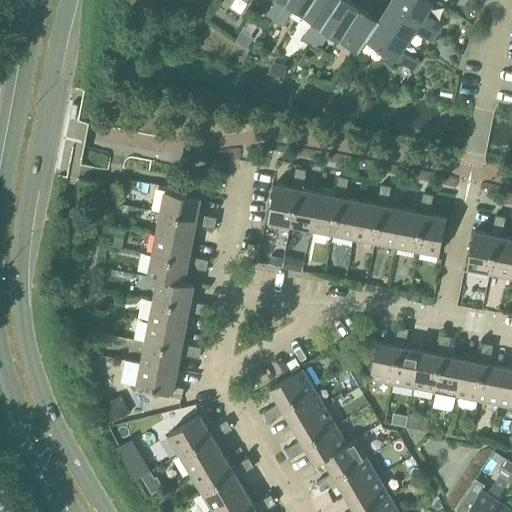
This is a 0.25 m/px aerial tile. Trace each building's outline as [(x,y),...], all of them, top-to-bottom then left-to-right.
[(276,0),(267,13),(276,19),(288,0),(276,0)] [(288,0),(276,19),(285,25),(295,8),(305,15),(314,0),(288,0)] [(314,0),(305,15),(314,21),(304,37),(312,43),(339,0),(314,0)] [(340,38),(361,7),(350,0),(339,0),(312,43),(321,48),(331,32),(340,38)] [(392,0),(391,2),(438,33),(444,24),(428,13),(434,3),(429,0),(392,0)] [(379,20),(410,40),(416,30),(433,41),(438,33),(391,2),(382,15),(380,19),(379,20)] [(380,19),(361,7),(340,38),(359,50),(367,39),(367,38),(379,20),(380,19)] [(410,40),(379,20),(367,38),(367,39),(414,69),(420,60),(404,49),(410,40)] [(243,30),(237,40),(247,46),(253,36),(243,30)] [(340,39),(336,45),(342,50),(347,43),(340,39)] [(305,54),(298,65),(306,70),(313,59),(305,54)] [(340,73),(338,84),(350,86),(352,75),(340,73)] [(441,94),(451,96),(453,88),(442,86),(441,94)] [(295,177),(305,179),(307,169),(297,167),(295,177)] [(337,185),(347,187),(349,178),(339,176),(337,185)] [(305,179),(295,177),(293,186),(297,187),(290,223),(312,227),(319,191),(303,188),(305,179)] [(269,219),(290,223),(297,187),(293,186),(276,183),(269,219)] [(380,194),(390,195),(392,186),(382,184),(380,194)] [(347,187),(337,185),(335,195),(340,196),(333,232),(355,236),(362,200),(346,197),(347,187)] [(166,189),(162,211),(198,218),(199,213),(202,196),(166,189)] [(319,191),(312,227),(333,232),(340,196),(335,195),(319,191)] [(422,202),(432,204),(434,194),(424,192),(422,202)] [(390,195),(380,194),(378,203),(383,204),(376,240),(398,244),(405,208),(388,205),(390,195)] [(362,200),(355,236),(376,240),(383,204),(378,203),(362,200)] [(432,204),(422,202),(420,211),(426,212),(419,248),(440,253),(448,217),(430,213),(432,204)] [(405,208),(398,244),(419,248),(426,212),(420,211),(405,208)] [(206,225),(208,215),(199,213),(198,218),(162,211),(158,232),(194,239),(197,223),(206,225)] [(208,215),(206,225),(215,227),(218,217),(208,215)] [(495,224),(505,226),(506,217),(496,215),(495,224)] [(111,224),(107,244),(122,247),(126,226),(112,224),(111,224)] [(505,226),(495,224),(493,234),(497,234),(490,270),(511,275),(511,270),(511,237),(503,236),(505,226)] [(468,266),(490,270),(497,234),(493,234),(475,230),(468,266)] [(194,239),(158,232),(153,254),(189,261),(190,256),(194,239)] [(198,268),(200,258),(190,256),(189,261),(153,254),(149,276),(159,278),(159,276),(185,282),(188,266),(198,268)] [(285,254),(283,267),(302,271),(304,258),(285,254)] [(200,258),(198,268),(207,269),(209,259),(200,258)] [(195,283),(185,282),(159,276),(159,278),(155,299),(191,306),(192,301),(195,283)] [(199,313),(201,302),(192,301),(191,306),(155,299),(150,320),(186,327),(190,311),(199,313)] [(201,302),(199,313),(208,314),(210,304),(201,302)] [(186,327),(150,320),(146,342),(182,349),(183,343),(186,327)] [(397,335),(407,337),(409,328),(399,326),(397,335)] [(440,344),(450,346),(451,336),(441,334),(440,344)] [(407,337),(397,335),(395,345),(400,346),(393,382),(414,386),(421,350),(405,347),(407,337)] [(142,363),(178,370),(181,353),(191,355),(193,345),(183,343),(182,349),(146,342),(142,363)] [(371,378),(393,382),(400,346),(395,345),(378,342),(371,378)] [(484,343),(482,352),(492,354),(494,345),(484,343)] [(450,346),(440,344),(438,353),(442,354),(435,390),(457,394),(464,358),(448,355),(450,346)] [(202,347),(193,345),(191,355),(200,357),(202,347)] [(421,350),(414,386),(435,390),(442,354),(438,353),(421,350)] [(500,403),(507,367),(490,364),(492,354),(482,352),(480,362),(485,363),(478,399),(500,403)] [(296,357),(288,362),(293,370),(302,365),(296,357)] [(464,358),(457,394),(478,399),(485,363),(480,362),(464,358)] [(178,370),(142,363),(138,384),(173,391),(172,395),(182,397),(184,387),(175,385),(178,370)] [(511,367),(507,367),(500,403),(511,405),(511,367)] [(272,407),(278,415),(286,411),(283,406),(314,387),(303,368),(272,387),(281,402),(272,407)] [(294,424),(325,405),(314,387),(283,406),(286,411),(294,424)] [(119,394),(107,400),(117,419),(129,413),(119,394)] [(294,444),(300,453),(308,448),(305,443),(337,424),(325,405),(294,424),(303,439),(294,444)] [(278,415),(272,407),(264,412),(269,420),(278,415)] [(170,433),(181,452),(213,433),(210,430),(202,414),(170,433)] [(219,425),(224,433),(232,428),(227,420),(219,425)] [(348,443),(337,424),(305,443),(308,448),(317,463),(325,458),(325,456),(348,443)] [(192,471),(224,452),(216,438),(224,433),(219,425),(210,430),(213,433),(181,452),(192,471)] [(325,476),(331,485),(339,480),(336,475),(367,457),(356,438),(348,443),(325,456),(325,458),(334,471),(325,476)] [(300,453),(294,444),(286,449),(291,458),(300,453)] [(224,452),(192,471),(203,490),(235,471),(233,467),(224,452)] [(249,457),(241,462),(246,471),(254,466),(249,457)] [(347,494),(379,475),(367,457),(336,475),(339,480),(347,494)] [(241,462),(233,467),(235,471),(203,490),(215,508),(246,489),(238,475),(246,471),(241,462)] [(150,471),(141,477),(144,482),(154,477),(150,471)] [(350,511),(359,511),(390,494),(379,475),(347,494),(356,509),(350,511)] [(331,485),(325,476),(317,481),(322,490),(331,485)] [(255,504),(246,489),(215,508),(216,511),(251,511),(257,508),(255,504)] [(492,511),(500,501),(482,489),(466,511),(492,511)] [(271,494),(263,499),(268,508),(276,503),(271,494)] [(400,511),(390,494),(359,511),(400,511)] [(263,499),(255,504),(257,508),(251,511),(260,511),(268,508),(263,499)] [(511,511),(511,508),(500,501),(492,511),(511,511)]
